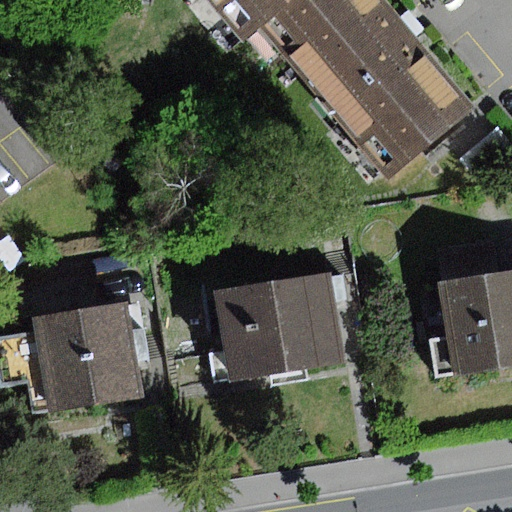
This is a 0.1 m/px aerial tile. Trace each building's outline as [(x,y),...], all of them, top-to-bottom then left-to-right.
[(208,0),(241,39),(254,28),(287,0),(208,0)] [(287,0),(254,28),(388,182),(472,109),(377,0),(287,0)] [(511,148),(497,130),(458,160),(477,184),(511,157),(511,148)] [(439,251),(444,285),(500,276),(495,243),(439,251)] [(444,285),(440,285),(448,338),(433,341),(438,376),(454,374),(455,378),(511,369),(511,274),(500,276),(444,285)] [(333,275),(218,293),(227,351),(210,354),(214,382),(231,379),(233,388),(348,370),(333,275)] [(127,306),(37,320),(39,334),(0,340),(0,365),(4,387),(29,383),(36,420),(144,402),(138,363),(151,361),(146,328),(131,330),(127,306)]
